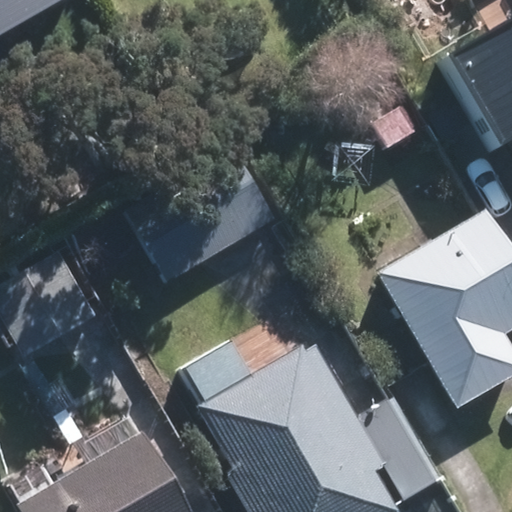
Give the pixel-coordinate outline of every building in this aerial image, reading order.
[(0,0),(0,34),(61,0),(0,0)] [(511,29),(446,66),(493,150),(510,140),(511,143),(511,29)] [(391,95),(425,75),(399,30),(365,49),(391,95)] [(395,107),(368,124),(383,147),(410,131),(395,107)] [(170,289),(279,225),(240,159),(132,224),(170,289)] [(511,359),(500,338),(511,331),(511,282),(473,216),(373,275),(452,414),(511,379),(511,359)] [(157,288),(125,231),(77,258),(109,315),(157,288)] [(101,322),(61,255),(0,289),(0,361),(19,350),(28,365),(101,322)] [(226,483),(243,511),(396,511),(376,477),(384,472),(351,414),(383,395),(344,327),(195,414),(233,480),(226,483)] [(189,511),(146,438),(23,511),(189,511)]
